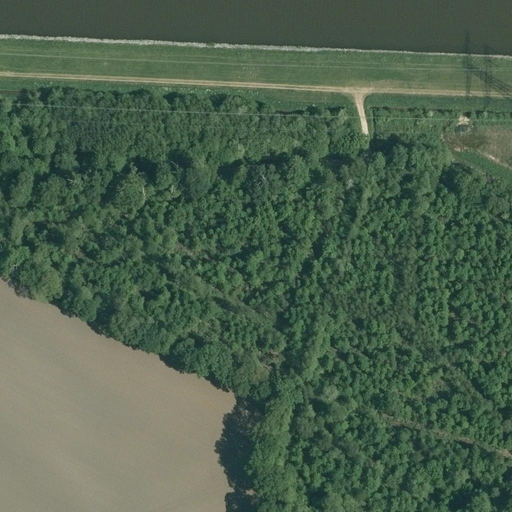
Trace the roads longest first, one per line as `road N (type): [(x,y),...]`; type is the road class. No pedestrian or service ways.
road 1 (track): [(370,159),(0,189)]
road 2 (track): [(0,75),(338,91)]
road 3 (track): [(338,91),(511,98)]
road 4 (track): [(511,193),(444,159),(370,159)]
